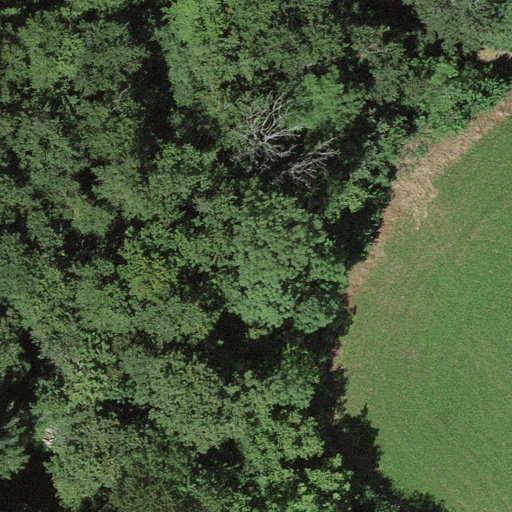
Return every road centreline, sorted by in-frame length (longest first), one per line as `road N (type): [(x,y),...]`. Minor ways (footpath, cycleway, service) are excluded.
road 1 (track): [(40,0),(16,59),(11,176),(23,428)]
road 2 (track): [(511,57),(304,0)]
